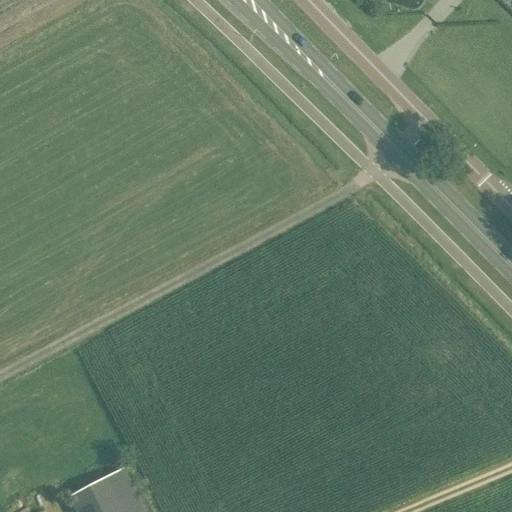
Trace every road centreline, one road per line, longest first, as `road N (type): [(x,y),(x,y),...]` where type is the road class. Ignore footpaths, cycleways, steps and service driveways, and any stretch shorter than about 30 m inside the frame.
road 1 (primary): [(511,266),(245,0)]
road 2 (unclassified): [(305,0),(362,68),(511,210)]
